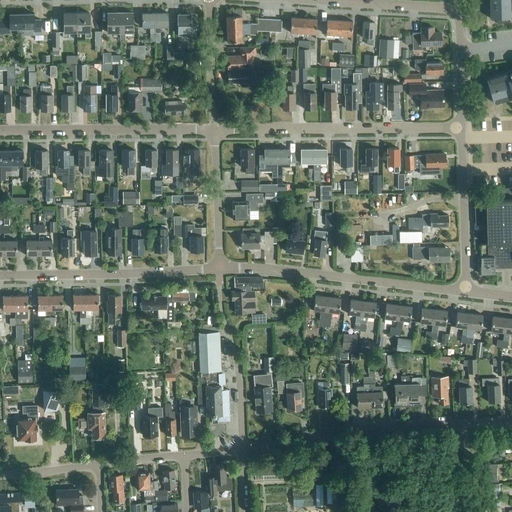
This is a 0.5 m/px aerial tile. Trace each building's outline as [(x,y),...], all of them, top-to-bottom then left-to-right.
[(488,7),(488,19),(493,19),(497,23),(505,23),(506,19),(510,19),(510,11),(511,10),(511,6),(490,7),(488,7)] [(250,29),(257,30),(257,24),(250,24),(241,24),(241,10),(232,11),(232,17),(226,17),(226,30),(250,29)] [(68,33),(76,32),(76,13),(63,14),(64,32),(63,32),(63,38),(68,38),(68,33)] [(76,13),(76,32),(85,32),(85,38),(90,37),(90,32),(89,32),(89,13),(76,13)] [(108,33),(120,33),(120,13),(107,13),(107,27),(107,32),(102,32),(102,44),(108,44),(108,33)] [(120,13),(120,33),(120,41),(125,41),(125,33),(132,33),(132,27),(132,13),(120,13)] [(150,42),(155,42),(155,13),(142,14),(142,28),(150,28),(150,42)] [(155,13),(155,42),(160,42),(160,27),(167,27),(167,13),(155,13)] [(17,34),(21,33),(21,15),(9,15),(9,21),(0,21),(0,33),(9,34),(9,30),(17,29),(17,34)] [(21,15),(21,33),(22,36),(35,36),(35,41),(43,40),(43,36),(40,36),(40,21),(34,21),(34,15),(21,15)] [(190,21),(190,15),(177,15),(178,37),(190,36),(190,34),(195,34),(195,21),(190,21)] [(303,34),(304,19),(291,18),(290,33),(303,34)] [(304,19),(303,34),(315,35),(316,19),(304,19)] [(338,36),(339,21),(326,20),(325,35),(338,36)] [(339,21),(338,36),(351,37),(352,22),(339,21)] [(373,39),(374,23),(363,22),(362,38),(367,38),(367,45),(373,45),(373,39)] [(434,32),(434,27),(420,28),(420,32),(419,32),(419,33),(412,34),(413,53),(421,53),(421,47),(442,47),(441,32),(434,32)] [(256,35),(257,31),(257,30),(250,29),(226,30),(227,43),(242,43),(242,35),(250,35),(256,35)] [(394,40),(379,39),(378,58),(393,59),(394,40)] [(228,70),(243,69),(252,69),(251,56),(255,56),(255,48),(239,48),(240,57),(227,57),(228,70)] [(309,50),(298,50),(298,68),(310,68),(309,50)] [(103,64),(114,64),(114,53),(103,54),(103,64)] [(353,67),(354,55),(339,54),(338,66),(353,67)] [(426,63),(425,60),(414,60),(414,70),(425,70),(425,75),(442,75),(442,62),(426,63)] [(114,78),(122,78),(121,64),(114,65),(114,78)] [(78,82),(77,65),(69,65),(69,72),(72,72),(72,82),(78,82)] [(340,67),(330,67),(331,79),(340,79),(340,67)] [(267,85),(267,72),(250,73),(250,76),(246,76),(246,73),(228,73),(228,84),(246,83),(250,83),(251,85),(267,85)] [(361,103),(361,73),(353,73),(353,85),(344,85),(344,96),(345,96),(345,110),(357,109),(356,103),(361,103)] [(404,83),(421,82),(421,74),(404,75),(404,83)] [(511,78),(507,80),(506,74),(486,79),(493,102),(511,97),(511,78)] [(153,92),(153,81),(141,81),(141,92),(153,92)] [(366,109),(377,109),(377,101),(381,101),(381,83),(370,83),(370,92),(366,92),(366,109)] [(425,91),(425,84),(408,85),(409,97),(420,96),(421,109),(429,109),(429,108),(443,108),(443,98),(441,98),(441,91),(425,91)] [(315,94),(315,85),(303,85),(303,94),(304,94),(304,110),(315,110),(315,94)] [(335,93),(335,85),(322,85),(322,93),(324,93),(325,110),(336,110),(335,93)] [(387,109),(398,109),(398,92),(402,92),(402,85),(387,85),(387,92),(387,109)] [(49,88),(49,86),(40,86),(40,96),(41,96),(41,111),(52,111),(52,96),(52,88),(49,88)] [(10,95),(10,87),(3,87),(3,95),(0,94),(0,111),(10,112),(10,95)] [(73,95),(73,87),(66,87),(67,96),(62,96),(62,111),(73,111),(73,95)] [(95,95),(95,87),(84,87),(84,111),(96,111),(96,94),(95,95)] [(293,94),(293,87),(287,87),(287,94),(283,94),(283,110),(294,110),(294,94),(293,94)] [(140,94),(140,88),(128,88),(128,94),(128,111),(141,111),(141,94),(140,94)] [(117,95),(117,89),(111,89),(111,95),(106,95),(106,111),(117,111),(117,95)] [(31,96),(31,90),(23,90),(23,96),(20,96),(20,112),(31,112),(31,96)] [(181,105),(181,101),(165,102),(165,106),(165,115),(185,115),(185,105),(181,105)] [(360,173),(373,173),(373,166),(377,166),(377,149),(365,149),(365,165),(360,165),(360,173)] [(398,173),(398,166),(399,166),(399,149),(387,149),(387,166),(394,166),(394,173),(398,173)] [(199,150),(188,151),(188,154),(182,154),(182,165),(188,165),(188,167),(193,166),(193,177),(199,177),(199,166),(199,150)] [(253,174),(253,167),(253,150),(240,150),(240,167),(245,167),(245,174),(253,174)] [(264,156),(258,156),(258,172),(272,172),(272,179),(277,178),(277,150),(264,150),(264,156)] [(282,167),(289,167),(289,150),(277,150),(277,178),(282,178),(282,167)] [(300,150),(300,153),(301,164),(313,164),(313,150),(300,150)] [(313,150),(313,164),(313,169),(314,178),(314,181),(320,181),(320,164),(326,164),(326,150),(313,150)] [(351,173),(351,166),(352,166),(351,150),(340,150),(340,166),(347,166),(347,173),(351,173)] [(5,171),(11,171),(11,152),(0,151),(0,171),(0,181),(5,181),(5,171)] [(11,152),(11,171),(11,176),(18,176),(18,169),(17,170),(17,165),(23,165),(23,151),(11,152)] [(47,176),(47,168),(47,151),(35,151),(35,168),(40,168),(40,176),(47,176)] [(94,171),(94,161),(89,161),(89,151),(78,152),(79,168),(83,168),(83,176),(89,176),(89,171),(94,171)] [(95,165),(95,176),(112,176),(112,151),(99,151),(99,165),(95,165)] [(134,176),(134,166),(134,151),(122,151),(122,166),(127,166),(127,176),(134,176)] [(156,167),(156,151),(145,151),(145,166),(150,166),(150,173),(151,173),(151,175),(156,174),(156,167)] [(162,176),(177,176),(177,167),(177,151),(166,151),(166,166),(162,166),(162,176)] [(73,166),(69,166),(68,152),(57,152),(58,166),(55,166),(55,176),(61,176),(61,182),(66,182),(66,190),(73,190),(73,166)] [(419,156),(404,156),(405,170),(414,170),(414,168),(419,168),(420,175),(441,174),(441,167),(446,167),(445,155),(425,156),(419,156)] [(29,171),(29,167),(22,167),(22,181),(31,181),(31,171),(29,171)] [(406,186),(406,179),(403,179),(404,175),(398,175),(397,189),(404,189),(404,186),(406,186)] [(241,192),(258,192),(258,181),(240,181),(241,192)] [(344,195),(356,194),(356,182),(344,182),(344,195)] [(320,201),(331,201),(331,186),(320,186),(320,201)] [(485,201),(474,201),(474,216),(486,216),(487,225),(487,244),(480,244),(480,275),(494,274),(494,264),(511,263),(511,188),(493,189),(493,200),(485,200),(485,201)] [(117,205),(117,191),(108,191),(108,196),(104,196),(103,205),(117,205)] [(123,205),(139,204),(139,192),(122,193),(123,205)] [(233,221),(249,220),(249,219),(258,219),(258,207),(263,207),(262,194),(246,194),(246,202),(232,203),(233,221)] [(2,195),(2,203),(9,203),(9,204),(11,204),(12,199),(9,199),(9,195),(2,195)] [(197,205),(197,195),(183,195),(183,205),(197,205)] [(422,226),(430,226),(430,227),(448,227),(448,216),(437,216),(437,214),(430,214),(422,215),(422,218),(408,218),(409,231),(399,232),(399,242),(421,241),(421,231),(422,231),(422,226)] [(188,226),(188,225),(180,225),(181,237),(190,237),(190,253),(202,253),(202,237),(201,237),(201,233),(201,229),(194,229),(194,225),(188,226)] [(108,255),(121,255),(121,229),(104,228),(104,244),(107,244),(108,255)] [(278,244),(278,228),(272,228),(272,232),(264,232),(264,236),(259,236),(259,235),(251,235),(251,229),(242,229),(242,235),(241,235),(241,249),(259,249),(259,242),(265,242),(265,244),(273,244),(278,244)] [(167,236),(167,229),(160,229),(160,236),(153,236),(154,252),(166,252),(166,246),(167,246),(167,236)] [(139,239),(139,230),(132,230),(132,239),(131,239),(132,254),(144,254),(143,239),(139,239)] [(73,238),(73,231),(67,231),(67,239),(61,239),(61,256),(74,255),(73,238)] [(96,255),(96,239),(95,231),(81,232),(81,240),(84,240),(84,255),(96,255)] [(301,241),(302,232),(293,231),(292,240),(287,239),(285,252),(302,254),(303,241),(301,241)] [(324,256),(326,241),(327,232),(316,231),(315,239),(313,255),(324,256)] [(375,243),(375,234),(363,234),(363,242),(375,243)] [(52,256),(51,240),(43,240),(43,237),(39,237),(39,241),(39,256),(52,256)] [(4,241),(4,256),(17,256),(16,241),(4,241)] [(26,256),(39,256),(39,241),(26,241),(26,256)] [(429,247),(412,248),(412,249),(412,260),(420,260),(420,259),(428,259),(428,262),(449,261),(448,248),(429,248),(429,247)] [(235,292),(232,292),(232,300),(235,300),(235,314),(247,313),(251,313),(251,291),(251,287),(262,287),(262,278),(262,277),(234,278),(234,287),(235,287),(235,292)] [(189,301),(189,293),(165,294),(165,297),(156,297),(152,297),(141,297),(141,310),(158,310),(158,319),(167,319),(167,329),(180,328),(180,322),(174,322),(173,302),(189,301)] [(80,325),(85,325),(85,310),(85,295),(73,296),(73,310),(79,310),(80,325)] [(85,310),(85,325),(91,325),(91,310),(98,310),(98,295),(85,295),(85,310)] [(326,312),(327,297),(315,295),(313,311),(320,311),(318,326),(324,327),(326,312)] [(2,311),(15,311),(15,296),(2,297),(2,311)] [(15,318),(15,326),(21,326),(21,319),(28,319),(27,296),(15,296),(15,311),(15,318)] [(45,315),(50,315),(50,296),(37,296),(37,310),(45,310),(45,315)] [(50,296),(50,315),(55,315),(55,310),(62,310),(62,296),(50,296)] [(115,324),(114,312),(121,312),(121,296),(108,296),(108,302),(107,302),(107,312),(108,325),(115,324)] [(326,312),(324,327),(329,328),(331,313),(338,314),(340,298),(327,297),(326,312)] [(348,315),(355,316),(353,331),(359,331),(360,324),(361,316),(363,301),(350,299),(348,315)] [(360,324),(359,331),(365,332),(366,324),(365,324),(366,317),(374,318),(376,302),(363,301),(361,316),(360,324)] [(396,320),(398,305),(386,304),(384,319),(396,320)] [(409,322),(411,307),(398,305),(396,320),(395,328),(394,336),(401,336),(402,328),(401,328),(402,321),(409,322)] [(432,325),(434,309),(421,308),(419,323),(432,325)] [(431,332),(430,340),(436,340),(437,332),(436,332),(437,325),(445,326),(447,311),(434,309),(432,325),(431,332)] [(468,329),(470,314),(457,312),(455,327),(468,329)] [(267,314),(254,314),(253,322),(267,322),(267,314)] [(468,329),(467,332),(472,333),(472,329),(480,330),(482,315),(470,314),(468,329)] [(503,337),(505,318),(492,316),(490,332),(499,333),(498,336),(503,337)] [(507,349),(508,341),(509,334),(511,334),(511,318),(505,318),(503,337),(502,340),(501,348),(507,349)] [(118,350),(123,350),(123,347),(126,347),(125,330),(117,331),(118,350)] [(219,378),(217,332),(198,333),(200,371),(198,371),(198,386),(197,386),(197,404),(206,404),(206,416),(211,416),(212,423),(217,423),(217,422),(230,422),(229,390),(221,390),(220,385),(225,385),(225,378),(219,378)] [(355,351),(357,335),(343,334),(341,349),(355,351)] [(381,353),(383,337),(377,336),(375,352),(381,353)] [(409,353),(411,340),(397,338),(395,351),(409,353)] [(374,353),(375,343),(360,341),(359,351),(374,353)] [(477,342),(475,357),(482,358),(484,343),(477,342)] [(266,371),(276,371),(276,357),(265,357),(266,371)] [(468,374),(476,374),(476,359),(467,360),(468,374)] [(18,370),(18,383),(32,382),(32,360),(24,360),(24,370),(18,370)] [(348,363),(340,363),(340,384),(349,384),(348,363)] [(69,381),(85,381),(85,365),(69,365),(69,381)] [(165,381),(175,381),(175,373),(165,373),(165,381)] [(283,381),(282,373),(275,374),(276,381),(277,381),(277,394),(284,393),(283,381)] [(131,391),(139,391),(139,382),(142,381),(142,376),(131,376),(131,391)] [(406,377),(408,406),(420,405),(420,397),(426,396),(425,378),(420,378),(420,377),(412,378),(412,376),(406,377)] [(370,408),(368,377),(363,377),(363,387),(356,387),(357,408),(370,408)] [(374,377),(368,377),(370,408),(382,407),(382,392),(376,392),(376,385),(374,385),(374,377)] [(395,407),(408,406),(406,377),(401,377),(401,385),(394,385),(395,407)] [(448,404),(447,388),(448,388),(448,377),(431,377),(432,397),(438,397),(438,404),(448,404)] [(256,413),(272,411),(270,387),(272,386),(271,378),(257,380),(258,388),(254,388),(256,413)] [(500,402),(499,385),(499,384),(498,378),(481,379),(482,386),(487,386),(488,402),(500,402)] [(469,387),(469,384),(468,379),(459,380),(459,381),(458,382),(458,385),(459,386),(459,404),(471,403),(471,387),(469,387)] [(302,382),(285,384),(285,387),(286,393),(287,410),(301,409),(300,398),(304,397),(302,382)] [(329,389),(328,384),(328,382),(318,383),(318,407),(331,406),(330,395),(331,395),(331,388),(329,389)] [(20,393),(19,385),(3,385),(4,394),(20,393)] [(105,438),(103,388),(92,389),(93,413),(87,413),(87,419),(78,419),(79,429),(88,428),(88,429),(92,429),(92,438),(105,438)] [(43,391),(44,412),(57,411),(65,390),(43,391)] [(171,412),(171,404),(165,404),(166,435),(175,435),(174,412),(171,412)] [(37,419),(37,406),(23,407),(23,413),(27,413),(28,419),(17,419),(17,440),(25,440),(25,441),(36,441),(35,431),(37,431),(37,426),(35,426),(35,419),(37,419)] [(180,436),(198,436),(196,406),(179,406),(180,436)] [(143,436),(157,436),(156,417),(162,416),(161,408),(148,408),(148,417),(143,417),(143,436)] [(485,483),(497,482),(497,464),(485,465),(485,483)] [(232,490),(231,476),(226,477),(225,466),(213,467),(214,477),(207,477),(209,496),(217,495),(217,491),(232,490)] [(255,481),(288,480),(287,468),(254,469),(255,481)] [(164,490),(175,489),(174,471),(163,472),(164,490)] [(149,482),(148,473),(136,474),(137,490),(143,489),(144,496),(154,496),(153,482),(149,482)] [(123,502),(123,490),(122,475),(109,476),(110,491),(113,491),(113,502),(123,502)] [(336,503),(335,484),(326,484),(327,503),(336,503)] [(486,506),(500,505),(499,484),(485,485),(486,506)] [(293,508),(312,507),(312,489),(292,490),(293,508)] [(78,497),(78,490),(56,491),(56,506),(70,505),(70,511),(82,511),(82,497),(78,497)] [(208,508),(207,491),(192,493),(194,509),(208,508)] [(19,511),(19,504),(22,504),(22,502),(27,502),(26,493),(13,494),(13,493),(11,494),(9,494),(7,494),(0,494),(0,511),(19,511)] [(155,502),(152,502),(152,511),(176,511),(176,504),(161,505),(161,501),(155,502)]
